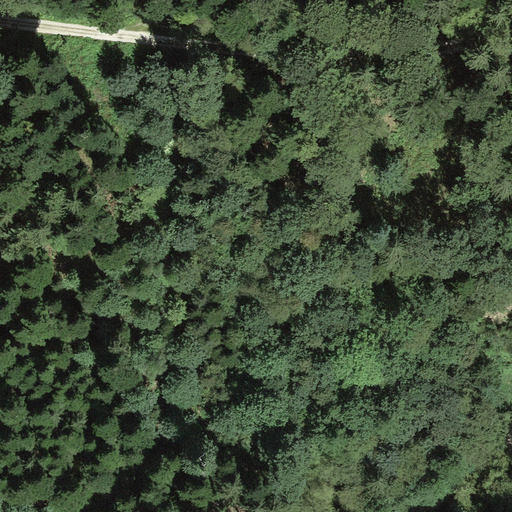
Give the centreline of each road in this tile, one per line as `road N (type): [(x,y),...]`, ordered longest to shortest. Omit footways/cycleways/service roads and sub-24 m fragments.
road 1 (track): [(511,33),(411,50),(338,51),(0,19)]
road 2 (track): [(415,511),(511,436)]
